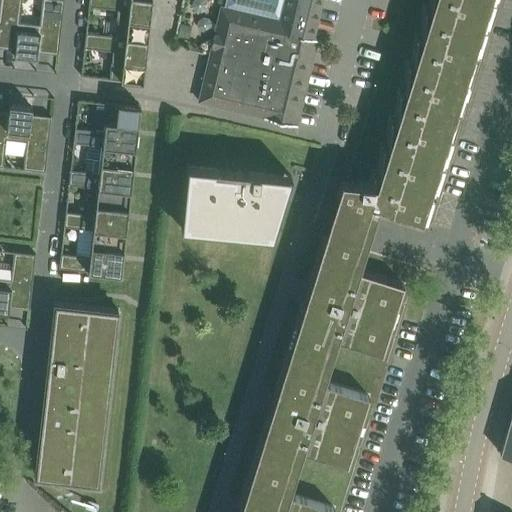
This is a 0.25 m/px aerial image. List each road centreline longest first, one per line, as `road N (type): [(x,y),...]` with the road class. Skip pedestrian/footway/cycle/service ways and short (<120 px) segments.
road 1 (residential): [(66,83),(35,339)]
road 2 (tertiary): [(461,511),(511,322)]
road 3 (residential): [(35,339),(19,461)]
